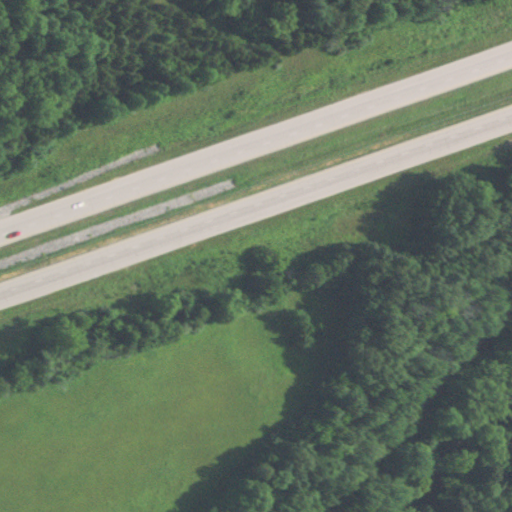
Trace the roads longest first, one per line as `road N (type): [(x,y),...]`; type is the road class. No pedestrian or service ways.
road 1 (motorway): [(0,295),(511,112)]
road 2 (motorway): [(511,52),(0,232)]
road 3 (primary): [(297,511),(511,318)]
